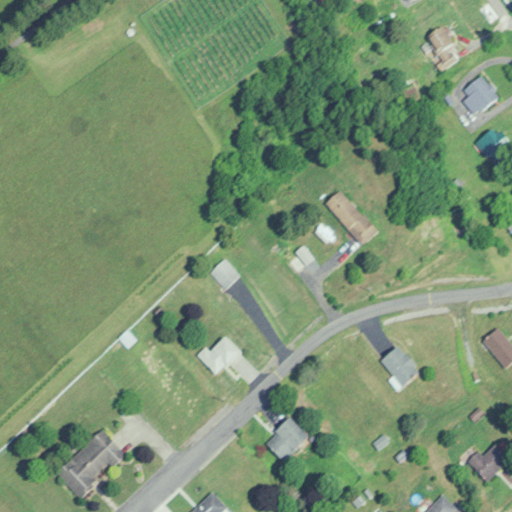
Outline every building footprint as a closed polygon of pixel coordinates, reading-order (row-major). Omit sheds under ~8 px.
[(428,36),(447,64),(463,54),(444,25),(428,36)] [(461,89),(477,113),(501,97),(485,73),(461,89)] [(511,158),(511,152),(508,147),(511,144),(499,125),(476,141),(488,157),(492,154),(501,166),(511,158)] [(382,229),(342,189),(327,204),(367,244),(382,229)] [(225,288),(241,274),(226,257),(210,271),(225,288)] [(511,364),(511,339),(502,326),(485,339),(507,368),(511,364)] [(207,344),(198,352),(216,374),(243,350),(229,334),(211,350),(207,344)] [(384,359),(404,387),(420,376),(416,370),(421,366),(404,344),(384,359)] [(267,441),(287,461),(314,435),(294,415),(267,441)] [(78,495),(113,466),(113,467),(128,455),(107,428),(56,469),(78,495)] [(481,448),(470,460),(490,480),(511,457),(511,452),(500,441),(487,454),(481,448)] [(190,511),(234,511),(214,490),(190,511)] [(456,511),(462,507),(446,491),(425,511),(456,511)]
